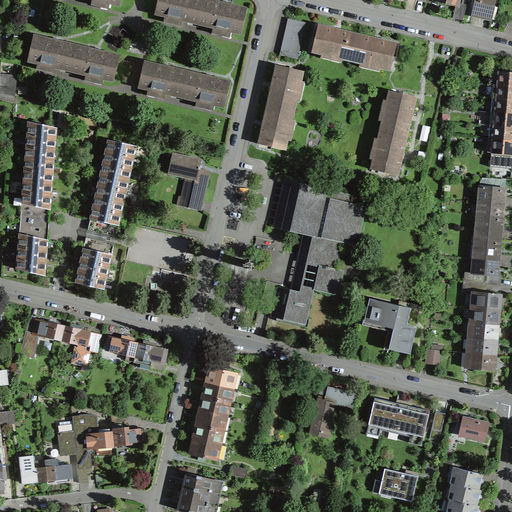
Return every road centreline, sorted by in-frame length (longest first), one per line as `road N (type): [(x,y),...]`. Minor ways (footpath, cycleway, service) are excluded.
road 1 (residential): [(194,333),(270,0)]
road 2 (residential): [(194,333),(511,406)]
road 3 (residential): [(307,0),(511,48)]
road 4 (residential): [(0,286),(194,333)]
road 5 (residential): [(155,498),(194,333)]
road 6 (residential): [(0,504),(123,492),(155,498)]
